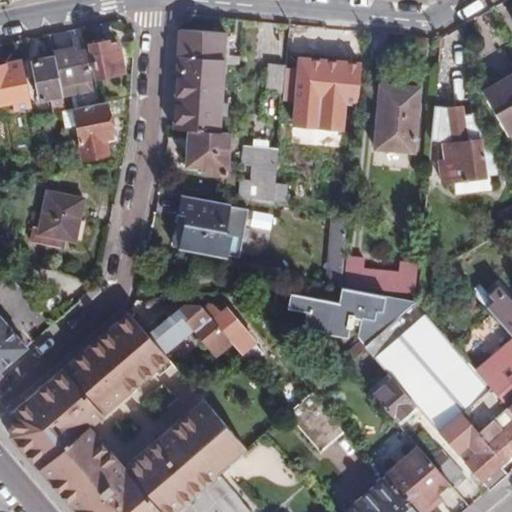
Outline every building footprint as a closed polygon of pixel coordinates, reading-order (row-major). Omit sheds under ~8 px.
[(225,30),(182,28),(176,128),(184,128),(182,163),(201,165),(201,173),(226,175),(228,132),(219,131),(224,64),(232,64),(233,55),(224,54),(225,30)] [(110,43),(93,45),(99,77),(124,72),(119,46),(111,48),(110,43)] [(56,59),(63,98),(92,92),(90,80),(91,79),(86,53),(76,55),(75,49),(55,53),(56,59)] [(41,102),(63,98),(56,59),(34,63),(41,102)] [(284,92),(287,63),(267,62),(265,90),(284,92)] [(0,104),(13,102),(7,65),(0,65),(0,104)] [(511,76),(483,93),(507,137),(511,133),(511,76)] [(419,88),(381,84),(376,147),(414,151),(419,88)] [(112,140),(106,106),(74,112),(77,131),(80,146),(104,141),(112,140)] [(447,108),(434,107),(431,141),(444,139),(448,162),(429,164),(427,185),(486,177),(479,141),(474,141),(473,136),(480,133),(474,122),(473,115),(461,115),(461,109),(461,106),(447,108)] [(77,131),(74,112),(58,114),(62,134),(77,131)] [(104,141),(80,146),(82,161),(107,156),(104,141)] [(240,177),(240,197),(273,204),(275,185),(279,147),(271,147),(255,146),(243,145),(242,161),(252,162),(251,177),(240,177)] [(273,204),(289,207),(291,186),(275,185),(273,204)] [(217,202),(181,194),(178,210),(187,212),(181,245),(223,254),(225,255),(238,258),(248,208),(217,202)] [(46,195),(42,218),(40,229),(35,228),(32,242),(64,249),(66,240),(76,242),(84,202),(46,195)] [(187,212),(178,210),(172,243),(181,245),(187,212)] [(268,231),(272,215),(249,210),(245,226),(268,231)] [(341,287),(348,218),(332,215),(326,284),(341,287)] [(348,256),(345,285),(413,292),(416,263),(400,261),(399,273),(364,270),(365,258),(348,256)] [(492,299),(486,304),(511,334),(511,307),(494,286),(487,292),(492,299)] [(416,301),(346,288),(344,302),(293,295),(291,308),(311,312),(309,327),(350,333),(351,325),(357,326),(358,313),(377,315),(376,322),(389,325),(416,301)] [(262,297),(236,295),(235,308),(261,311),(262,297)] [(416,301),(389,325),(366,345),(393,377),(415,402),(489,489),(509,472),(503,466),(507,462),(503,456),(511,448),(511,411),(453,344),(416,301)] [(210,306),(205,310),(205,311),(251,365),(266,352),(230,309),(222,316),(214,306),(210,306)] [(205,311),(190,324),(235,374),(244,370),(251,365),(205,311)] [(511,336),(491,312),(453,344),(511,411),(511,336)] [(10,434),(41,469),(90,426),(169,357),(133,314),(13,412),(10,434)] [(15,358),(27,348),(0,315),(0,352),(3,357),(10,352),(15,358)] [(0,370),(15,358),(10,352),(3,357),(0,352),(0,370)] [(330,376),(309,352),(295,365),(305,377),(302,379),(312,392),(313,391),(330,376)] [(393,377),(373,393),(396,419),(415,402),(393,377)] [(289,383),(276,394),(291,411),(303,400),(289,383)] [(303,400),(291,411),(289,412),(321,450),(346,429),(313,391),(312,392),(303,400)] [(82,511),(175,511),(219,474),(249,447),(208,401),(129,470),(82,511)] [(41,469),(77,511),(82,511),(129,470),(127,467),(90,426),(41,469)] [(433,497),(450,482),(418,445),(386,474),(387,476),(418,511),(423,511),(436,502),(433,497)] [(448,459),(441,466),(457,485),(465,478),(448,459)] [(418,511),(387,476),(344,511),(418,511)]
